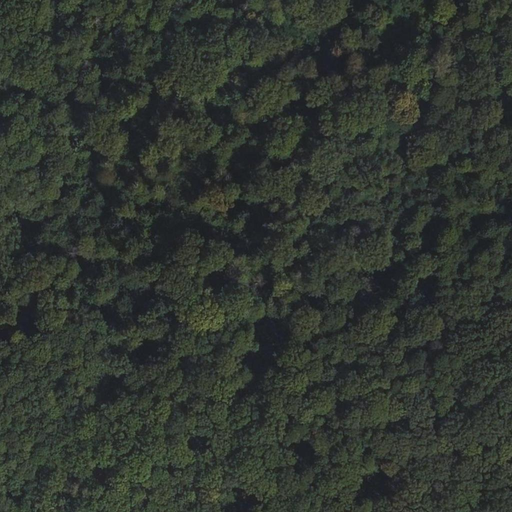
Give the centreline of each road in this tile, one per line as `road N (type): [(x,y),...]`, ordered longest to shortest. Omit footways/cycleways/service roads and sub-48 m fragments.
road 1 (track): [(29,511),(81,466),(420,0)]
road 2 (track): [(14,172),(81,466)]
